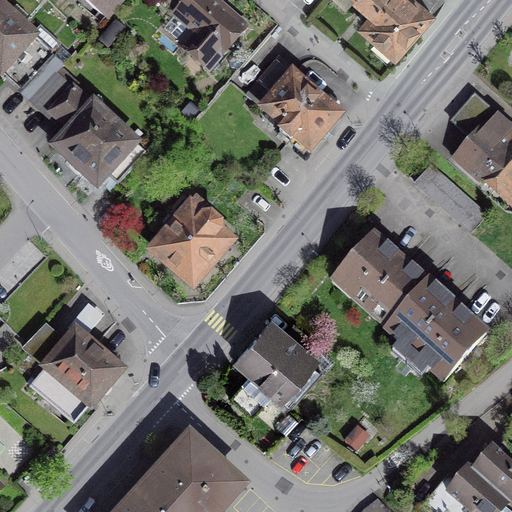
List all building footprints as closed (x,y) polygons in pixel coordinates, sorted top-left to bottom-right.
[(84,0),(106,18),(120,0),(84,0)] [(201,36),(188,51),(209,69),(244,28),(212,0),(167,0),(164,4),(201,36)] [(415,0),(378,0),(370,11),(373,13),(363,24),(395,53),(430,12),(415,0)] [(21,89),(33,99),(57,73),(64,66),(0,7),(0,71),(20,90),(21,89)] [(295,137),(310,150),(340,116),(277,62),(258,83),(274,97),(263,110),(283,127),(280,132),(291,141),(295,137)] [(70,132),(56,148),(97,186),(107,175),(118,185),(146,154),(57,73),(33,99),(70,132)] [(511,198),(511,129),(475,97),(452,122),(475,142),(460,159),(482,179),(485,175),(511,198)] [(415,183),(472,233),(487,216),(430,166),(415,183)] [(154,252),(189,282),(197,281),(229,244),(230,243),(219,234),(220,231),(221,228),(220,225),(218,223),(196,204),(195,205),(186,197),(171,214),(180,222),(154,252)] [(373,235),(336,276),(392,325),(428,285),(373,235)] [(429,284),(428,285),(392,325),(387,331),(444,382),(486,335),(429,284)] [(100,320),(87,309),(70,330),(74,334),(45,368),(46,369),(30,387),(74,424),(90,406),(91,407),(121,371),(83,339),(100,320)] [(269,397),(284,410),(320,368),(269,324),(252,343),(238,359),(252,372),(231,397),(253,416),(269,397)] [(220,511),(242,488),(190,441),(125,511),(220,511)] [(509,504),(511,505),(511,446),(507,442),(498,453),(493,449),(472,473),(509,504)] [(448,492),(471,511),(510,511),(505,507),(509,504),(472,473),(468,470),(448,492)] [(389,511),(378,502),(368,511),(389,511)]
